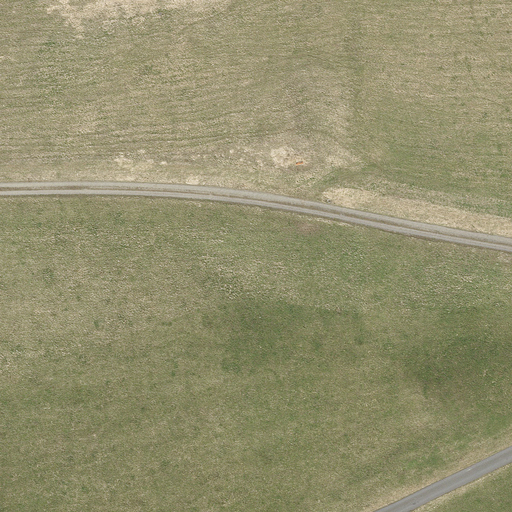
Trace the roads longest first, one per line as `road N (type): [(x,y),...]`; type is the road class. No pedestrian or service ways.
road 1 (track): [(0,194),(209,191),(511,246)]
road 2 (unclassified): [(511,450),(386,511)]
